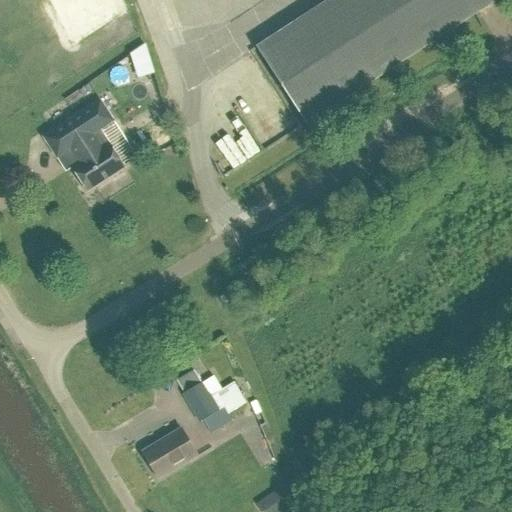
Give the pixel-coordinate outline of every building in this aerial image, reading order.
[(511,0),(321,0),(256,35),(300,117),(511,2),(511,0)] [(137,77),(155,72),(147,45),(130,50),(137,77)] [(57,159),(70,151),(79,165),(72,169),(87,193),(125,168),(109,145),(102,149),(94,135),(114,122),(100,101),(43,138),(57,159)] [(182,394),(199,422),(223,408),(227,415),(246,404),(233,383),(221,390),(212,376),(201,383),(194,371),(178,381),(185,393),(182,394)] [(158,480),(198,457),(181,429),(153,446),(154,448),(143,455),(158,480)] [(274,494),(258,505),(262,511),(282,511),(285,510),(274,494)]
